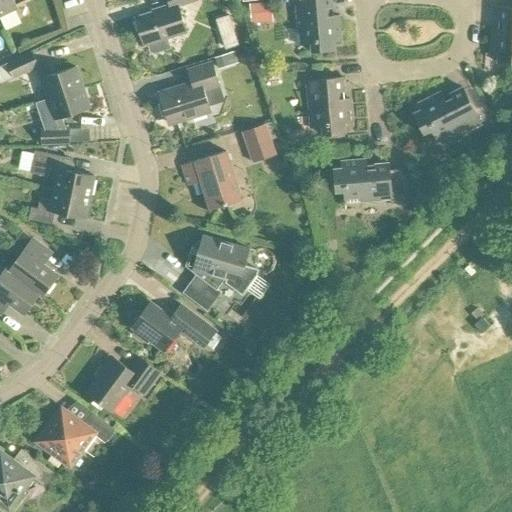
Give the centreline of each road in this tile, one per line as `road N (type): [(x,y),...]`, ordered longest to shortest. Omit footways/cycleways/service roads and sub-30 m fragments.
road 1 (track): [(181,511),(330,351),(511,186)]
road 2 (residential): [(0,394),(45,364),(133,248),(144,160),(95,0)]
road 3 (residential): [(454,0),(462,45),(436,67),(373,66),(364,31)]
